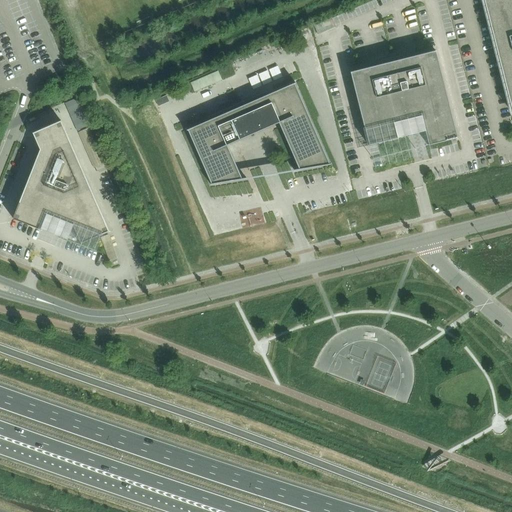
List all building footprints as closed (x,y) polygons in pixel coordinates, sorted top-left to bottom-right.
[(511,0),(483,0),(494,42),(498,41),(501,53),(497,54),(511,111),(511,112),(511,0)] [(338,27),(336,19),(316,24),(318,32),(338,27)] [(428,145),(457,138),(435,51),(350,72),(368,145),(398,138),(394,123),(407,120),(409,126),(416,125),(414,118),(421,116),(428,145)] [(193,80),(196,89),(224,80),(222,71),(193,80)] [(214,118),(186,130),(187,131),(188,130),(211,183),(210,183),(210,184),(246,179),(246,178),(242,178),(227,145),(279,123),(299,169),(294,170),(295,171),(331,164),(330,163),(329,164),(295,84),(296,83),(295,82),(267,95),(266,92),(267,92),(267,91),(212,115),(212,116),(213,115),(214,118)] [(80,96),(67,102),(79,130),(93,124),(80,96)] [(71,224),(81,243),(109,231),(61,121),(33,133),(40,149),(13,219),(41,230),(47,215),(50,216),(50,215),(53,217),(51,223),(57,226),(60,219),(68,223),(71,224)] [(85,142),(94,138),(90,127),(81,131),(85,142)] [(91,157),(95,166),(104,163),(100,153),(91,157)] [(115,252),(107,255),(109,261),(117,258),(115,252)] [(439,454),(424,462),(428,470),(443,461),(439,454)]
